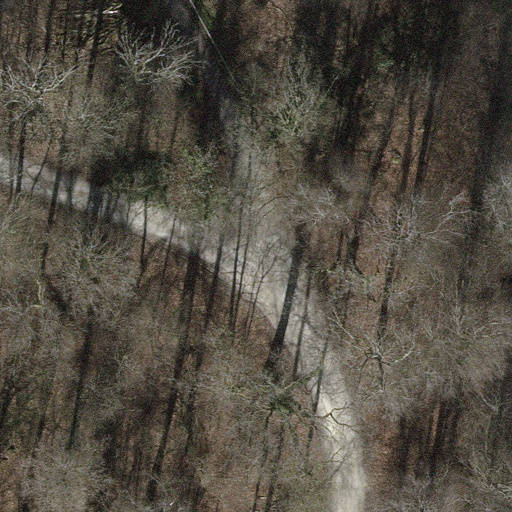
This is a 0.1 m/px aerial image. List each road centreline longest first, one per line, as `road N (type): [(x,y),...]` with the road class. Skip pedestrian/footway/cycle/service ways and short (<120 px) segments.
road 1 (track): [(343,511),(339,439),(321,359),(293,286),(261,240)]
road 2 (track): [(261,240),(0,159)]
road 3 (track): [(261,240),(236,155),(169,0)]
